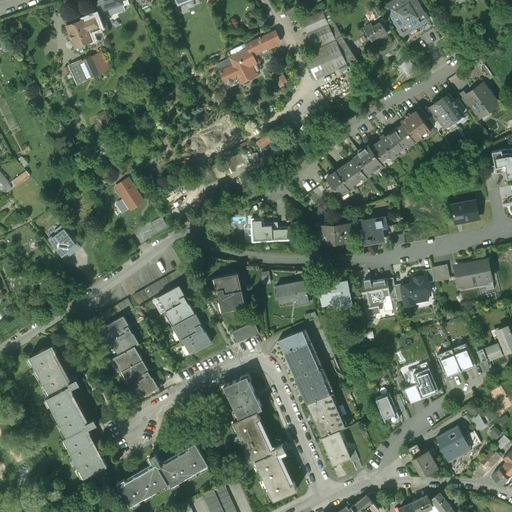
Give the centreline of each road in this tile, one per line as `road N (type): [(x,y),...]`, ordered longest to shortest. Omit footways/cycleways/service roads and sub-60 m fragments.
road 1 (residential): [(195,228),(293,182),(379,110),(469,56),(511,8)]
road 2 (residential): [(195,228),(216,250),(337,259),(499,233)]
road 3 (residential): [(326,499),(293,421),(258,372),(205,382),(147,409),(134,424)]
road 4 (residential): [(0,356),(195,228)]
road 5 (residential): [(379,482),(393,442),(511,362)]
road 6 (residential): [(511,498),(472,484),(379,482)]
